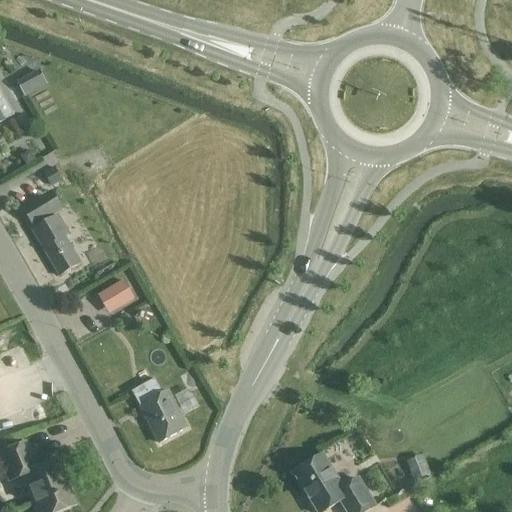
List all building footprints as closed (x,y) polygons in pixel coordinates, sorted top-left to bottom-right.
[(49,85),(43,73),(19,85),(25,97),(49,85)] [(0,125),(6,122),(5,121),(15,115),(0,89),(0,125)] [(33,228),(63,211),(52,192),(22,209),(33,228)] [(44,250),(60,277),(81,265),(68,243),(64,246),(60,239),(68,234),(58,217),(34,232),(45,250),(44,250)] [(109,315),(135,299),(124,282),(98,298),(109,315)] [(511,371),(496,380),(511,409),(511,371)] [(140,407),(159,443),(187,429),(173,401),(167,404),(162,394),(154,380),(132,393),(140,407)] [(21,476),(36,511),(56,511),(71,506),(60,480),(63,479),(55,461),(36,469),(25,444),(0,453),(0,460),(8,481),(21,476)] [(324,511),(341,502),(346,511),(367,511),(375,507),(359,480),(343,489),(323,456),(294,474),(317,511),(324,511)] [(388,511),(418,511),(413,497),(387,507),(388,511)]
